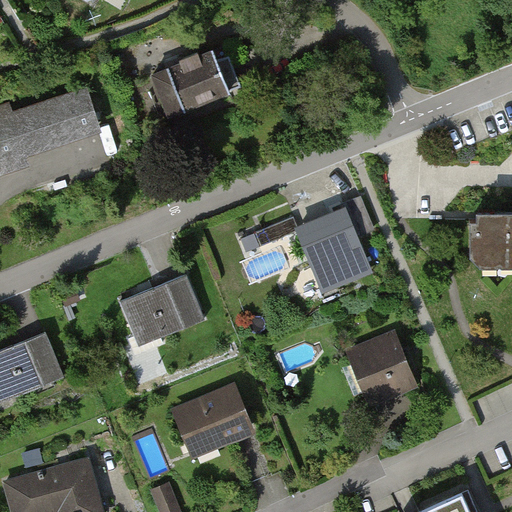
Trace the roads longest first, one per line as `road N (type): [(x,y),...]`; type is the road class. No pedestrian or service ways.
road 1 (residential): [(0,287),(414,116)]
road 2 (residential): [(334,0),(380,46),(414,116)]
